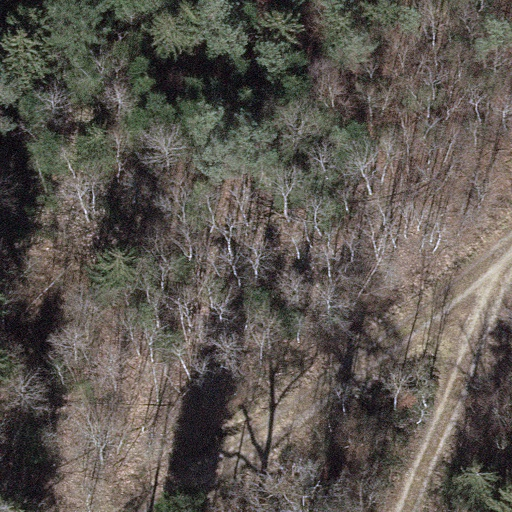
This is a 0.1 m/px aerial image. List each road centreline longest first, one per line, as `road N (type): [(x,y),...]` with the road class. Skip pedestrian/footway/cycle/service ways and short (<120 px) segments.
road 1 (track): [(142,511),(511,257)]
road 2 (track): [(403,511),(511,264)]
